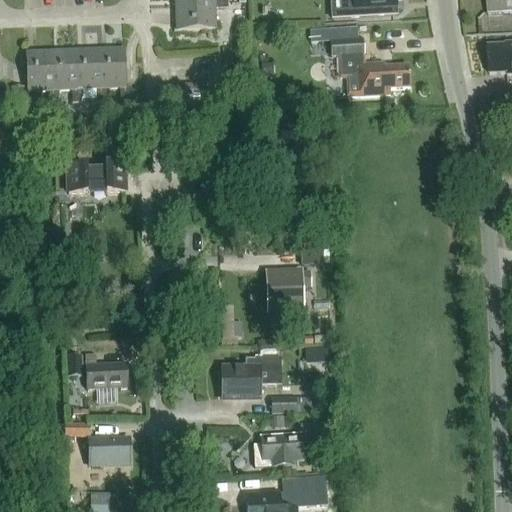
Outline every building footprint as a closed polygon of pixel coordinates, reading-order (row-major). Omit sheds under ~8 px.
[(395,1),(404,1),(403,0),(352,0),(353,11),(396,8),(395,1)] [(511,0),(486,0),(487,16),(511,15),(511,0)] [(214,6),(175,8),(176,32),(215,30),(215,11),(227,10),(226,2),(214,1),(214,6)] [(391,97),(390,91),(408,90),(407,68),(383,70),(383,66),(365,67),(363,43),(331,44),(332,58),(337,58),(338,81),(347,81),(348,99),(391,97)] [(511,44),(505,45),(505,47),(488,48),(489,77),(507,76),(507,77),(511,76),(511,44)] [(138,70),(124,70),(123,52),(99,53),(100,92),(106,92),(119,91),(120,104),(129,103),(131,90),(124,90),(124,89),(139,88),(138,70)] [(76,93),(75,53),(51,54),(52,94),(59,93),(71,93),(73,105),(81,105),(82,93),(76,93)] [(100,92),(99,53),(75,53),(76,93),(82,93),(95,92),(96,104),(104,104),(106,92),(100,92)] [(52,94),(51,54),(27,55),(28,95),(47,94),(49,107),(57,106),(59,93),(52,94)] [(273,78),(273,65),(261,66),(261,79),(273,78)] [(225,84),(226,108),(238,107),(237,83),(225,84)] [(213,85),(214,108),(226,108),(225,84),(213,85)] [(189,86),(191,110),(203,109),(201,85),(189,86)] [(201,85),(203,109),(214,108),(213,85),(201,85)] [(179,110),(178,86),(166,87),(167,111),(179,110)] [(178,86),(179,110),(191,110),(189,86),(178,86)] [(25,117),(24,88),(10,89),(11,117),(25,117)] [(43,138),(35,148),(47,157),(55,147),(43,138)] [(316,163),(316,144),(294,144),(294,163),(316,163)] [(126,166),(64,167),(65,198),(126,196),(126,166)] [(257,186),(273,185),(274,209),(298,208),(296,168),(272,169),(272,171),(256,171),(257,186)] [(302,253),(302,269),(326,269),(325,252),(302,253)] [(268,277),(269,314),(301,313),(300,290),(310,290),(310,275),(268,277)] [(90,292),(78,284),(69,297),(81,305),(90,292)] [(335,364),(335,350),(306,351),(307,365),(335,364)] [(65,359),(66,379),(82,379),(81,358),(65,359)] [(86,392),(126,391),(125,367),(95,368),(95,358),(85,358),(86,392)] [(244,372),(221,372),(222,401),(259,401),(259,388),(281,388),(281,360),(244,360),(244,372)] [(271,401),(271,417),(311,416),(311,400),(271,401)] [(331,451),(329,421),(311,422),(312,439),(300,440),(300,438),(260,441),(261,448),(252,448),(254,472),(297,469),(297,463),(313,462),(312,452),(331,451)] [(64,441),(89,441),(89,427),(64,427),(64,441)] [(128,443),(88,444),(89,468),(129,467),(128,443)] [(313,488),(312,478),(287,480),(288,495),(289,511),(327,509),(326,487),(313,488)] [(89,511),(110,511),(110,494),(89,494),(89,511)] [(255,505),(246,506),(246,511),(296,511),(289,511),(288,495),(254,497),(255,505)]
